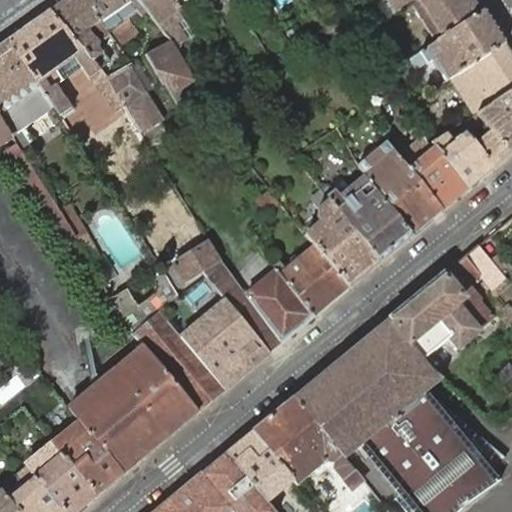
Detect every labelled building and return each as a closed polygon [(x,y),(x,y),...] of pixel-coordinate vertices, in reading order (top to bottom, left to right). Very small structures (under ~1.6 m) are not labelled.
[(84,0),(66,0),(50,12),(100,70),(110,61),(99,48),(98,43),(88,30),(100,22),(84,0)] [(136,0),(84,0),(100,22),(106,29),(119,47),(139,33),(133,25),(149,14),(136,0)] [(136,0),(149,14),(164,33),(173,42),(174,44),(176,48),(196,36),(191,28),(188,24),(172,0),(136,0)] [(172,0),(188,24),(192,22),(193,18),(190,15),(194,12),(185,0),(172,0)] [(390,17),(411,3),(416,0),(385,0),(388,4),(384,7),(390,17)] [(438,42),(484,11),(476,0),(416,0),(411,3),(438,42)] [(433,61),(447,83),(453,78),(505,45),(484,11),(438,42),(410,60),(417,71),(428,64),(428,65),(433,61)] [(50,12),(8,42),(39,86),(60,116),(72,108),(56,85),(63,81),(56,71),(75,58),(115,114),(126,108),(108,79),(100,70),(50,12)] [(328,29),(329,31),(329,32),(330,32),(330,33),(331,33),(332,34),(333,35),(334,35),(335,35),(336,35),(337,35),(356,25),(350,15),(328,29)] [(8,42),(0,47),(0,120),(11,137),(12,137),(25,128),(54,108),(39,86),(8,42)] [(164,84),(194,132),(201,127),(203,120),(185,88),(196,82),(176,48),(174,44),(173,42),(147,57),(163,85),(164,84)] [(476,116),(511,92),(511,55),(505,45),(453,78),(476,116)] [(137,64),(129,69),(145,95),(153,90),(137,64)] [(384,71),(387,75),(397,69),(395,65),(384,71)] [(108,79),(126,108),(142,133),(162,121),(145,95),(129,69),(128,67),(108,79)] [(476,146),(494,169),(511,153),(511,92),(476,116),(464,124),(469,133),(483,124),(491,133),(476,146)] [(0,120),(0,144),(11,137),(0,120)] [(34,142),(25,128),(12,137),(12,138),(17,145),(21,151),(34,142)] [(432,145),(469,189),(494,169),(476,146),(465,133),(453,143),(447,135),(432,145)] [(397,155),(442,211),(469,189),(432,145),(429,147),(425,139),(410,152),(407,148),(397,155)] [(397,155),(386,143),(358,166),(365,178),(369,185),(411,237),(442,211),(397,155)] [(21,151),(17,145),(4,154),(62,247),(61,247),(106,321),(107,321),(119,313),(111,300),(108,295),(91,265),(89,262),(75,239),(33,169),(21,151)] [(327,198),(381,262),(411,237),(369,185),(365,178),(340,198),(335,191),(332,194),(327,187),(322,191),(327,198)] [(311,231),(305,235),(315,246),(349,288),(381,262),(327,198),(322,191),(321,191),(316,195),(319,199),(313,204),(318,210),(318,220),(309,228),(311,231)] [(69,207),(60,213),(65,223),(75,217),(69,207)] [(91,265),(92,264),(106,285),(119,276),(105,255),(100,259),(75,217),(65,223),(75,239),(89,262),(91,265)] [(202,274),(205,277),(225,301),(269,354),(282,344),(246,296),(221,262),(209,243),(167,269),(179,289),(202,274)] [(275,268),(277,272),(314,317),(349,288),(315,246),(285,270),(280,263),(275,268)] [(503,275),(479,246),(390,319),(423,361),(451,339),(459,348),(495,318),(467,285),(479,275),(492,292),(506,280),(503,275)] [(128,289),(111,300),(119,313),(131,332),(132,334),(160,313),(180,296),(163,270),(158,274),(158,295),(140,308),(128,289)] [(246,296),(282,344),(314,317),(277,272),(246,296)] [(181,338),(226,391),(269,354),(225,301),(181,338)] [(511,307),(509,304),(498,315),(511,332),(511,307)] [(119,313),(107,321),(119,340),(131,332),(119,313)] [(160,313),(132,334),(144,348),(198,413),(226,391),(181,338),(160,313)] [(374,332),(424,393),(442,380),(433,372),(423,361),(390,319),(374,332)] [(470,499),(472,501),(480,495),(497,484),(489,473),(483,464),(464,442),(434,406),(424,393),(374,332),(294,399),(364,484),(384,508),(402,494),(416,511),(456,511),(461,508),(460,507),(466,502),(466,503),(470,499)] [(198,413),(144,348),(82,398),(69,409),(80,422),(124,474),(132,467),(198,413)] [(294,399),(253,432),(292,479),(299,486),(325,464),(333,465),(333,471),(353,494),(364,484),(294,399)] [(97,496),(124,474),(80,422),(53,445),(97,496)] [(253,432),(227,454),(266,501),(292,479),(253,432)] [(63,511),(77,511),(97,496),(53,445),(26,467),(26,468),(63,511)] [(274,511),(266,501),(227,454),(156,511),(230,511),(232,511),(231,511),(274,511)] [(0,489),(0,491),(1,492),(17,511),(63,511),(26,468),(0,489)] [(0,492),(0,511),(17,511),(1,492),(0,492)]
